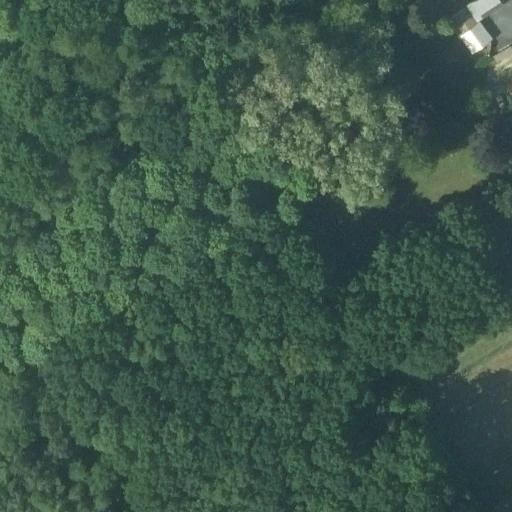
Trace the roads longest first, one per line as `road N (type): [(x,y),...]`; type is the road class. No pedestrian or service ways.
road 1 (track): [(511,83),(242,239),(339,511)]
road 2 (track): [(47,0),(0,159)]
